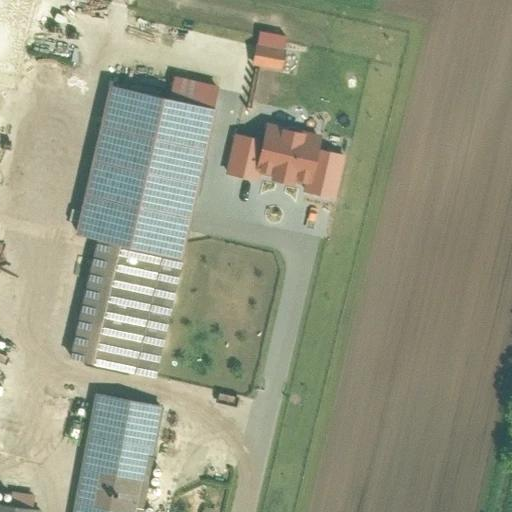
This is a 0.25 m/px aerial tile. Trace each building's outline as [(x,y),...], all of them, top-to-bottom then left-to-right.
[(253,41),(248,62),(278,69),(283,48),(253,41)] [(223,105),(113,81),(81,227),(102,231),(74,351),(164,369),(223,105)] [(321,134),(267,121),(262,142),(256,169),(310,181),(317,151),(321,134)] [(253,176),(262,142),(239,136),(230,170),(253,176)] [(344,156),(317,151),(309,190),(336,196),(344,156)] [(0,456),(16,460),(27,414),(19,414),(21,399),(0,394),(0,456)] [(143,511),(164,408),(93,394),(73,511),(143,511)]
